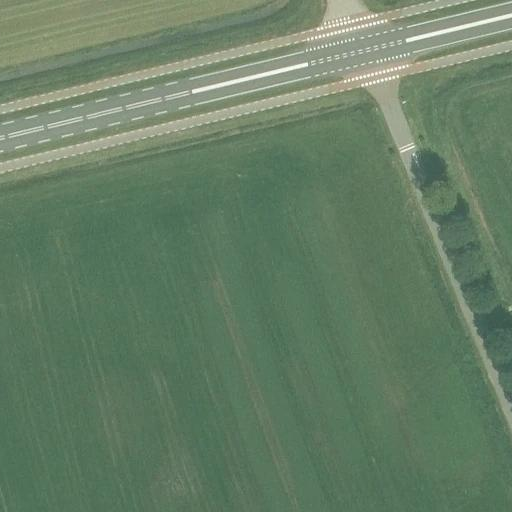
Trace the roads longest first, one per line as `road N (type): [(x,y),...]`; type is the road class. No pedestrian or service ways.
road 1 (unclassified): [(511,409),(364,51)]
road 2 (primary): [(0,140),(364,51)]
road 3 (primary): [(364,51),(511,16)]
